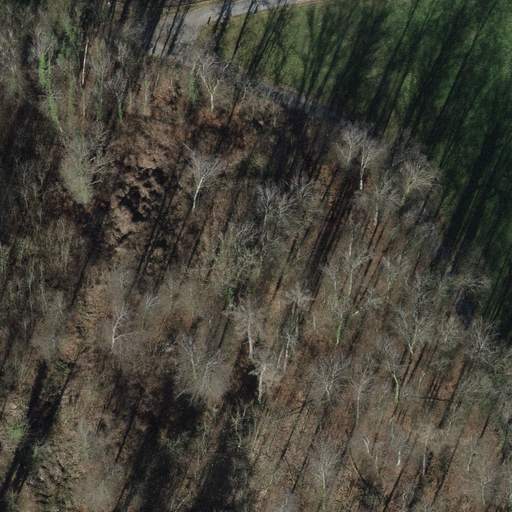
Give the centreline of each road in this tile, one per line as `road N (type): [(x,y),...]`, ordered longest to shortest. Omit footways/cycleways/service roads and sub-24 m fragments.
road 1 (track): [(140,33),(351,125),(400,173),(511,416)]
road 2 (track): [(272,0),(0,67)]
